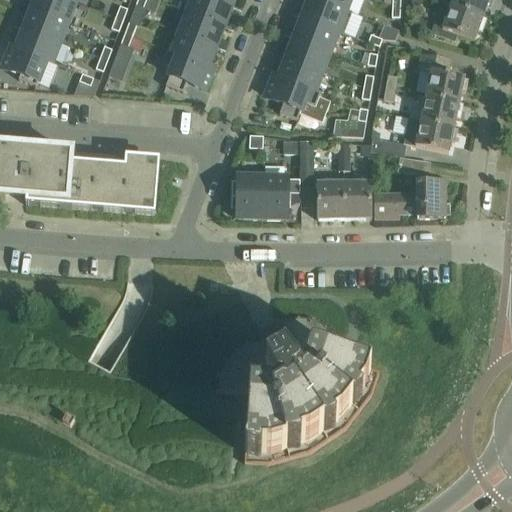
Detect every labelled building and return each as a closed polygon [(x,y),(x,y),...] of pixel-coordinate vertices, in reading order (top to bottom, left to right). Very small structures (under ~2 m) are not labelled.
[(67,25),(75,5),(62,0),(35,0),(32,11),(67,25)] [(147,0),(138,0),(136,8),(143,11),(147,0)] [(186,0),(182,13),(223,29),(228,16),(227,15),(229,9),(231,9),(231,8),(208,0),(186,0)] [(208,0),(231,8),(234,0),(208,0)] [(343,36),(351,16),(310,0),(309,0),(310,1),(311,1),(309,7),(307,7),(302,20),(343,36)] [(346,13),(350,0),(310,0),(351,16),(351,15),(346,13)] [(392,0),(392,8),(400,9),(400,0),(392,0)] [(420,0),(411,0),(411,10),(420,11),(420,0)] [(443,0),(442,5),(450,8),(483,19),(489,0),(443,0)] [(399,21),(400,9),(392,8),(391,20),(399,21)] [(483,19),(450,8),(445,24),(436,21),(430,37),(454,45),(457,38),(474,44),(483,19)] [(115,20),(123,23),(127,12),(119,9),(115,20)] [(59,45),(67,25),(32,11),(31,12),(33,13),(30,19),(29,18),(24,31),(59,45)] [(180,35),(215,49),(220,36),(219,35),(221,29),(223,29),(182,13),(182,14),(187,16),(180,35)] [(118,35),(123,23),(115,20),(111,32),(118,35)] [(343,37),(343,36),(302,20),(302,21),(303,21),(301,28),(299,27),(294,40),(330,54),(337,35),(343,37)] [(129,26),(124,37),(132,40),(136,28),(129,26)] [(52,65),(59,45),(24,31),(23,32),(25,33),(23,39),(21,38),(16,51),(12,49),(12,50),(52,65)] [(166,53),(212,71),(212,70),(208,68),(213,56),(211,55),(213,49),(215,50),(215,49),(180,35),(172,54),(167,52),(166,53)] [(376,35),(371,47),(379,50),(383,38),(376,35)] [(132,40),(124,37),(120,48),(128,51),(132,40)] [(322,74),(330,54),(294,40),(294,41),(295,42),(293,48),(292,47),(287,60),(322,74)] [(100,61),(107,64),(112,52),(104,49),(100,61)] [(51,66),(52,65),(12,50),(9,57),(8,56),(2,70),(20,77),(18,83),(36,90),(46,64),(51,66)] [(209,78),(212,71),(166,53),(161,67),(172,71),(165,89),(183,96),(187,85),(205,92),(210,78),(209,78)] [(369,56),(367,68),(375,70),(377,58),(369,56)] [(450,63),(421,57),(418,72),(430,74),(425,99),(458,106),(464,80),(447,77),(450,63)] [(315,93),(322,74),(287,60),(286,61),(288,62),(285,68),(284,67),(279,80),(275,78),(275,79),(320,96),(320,95),(315,93)] [(103,75),(107,64),(100,61),(95,72),(103,75)] [(93,81),(82,77),(79,84),(90,89),(93,81)] [(363,90),(371,91),(373,79),(365,78),(363,90)] [(385,91),(395,93),(397,80),(387,78),(385,91)] [(315,110),(320,96),(275,79),(272,86),(271,85),(265,99),(283,106),(279,117),(296,124),(303,106),(315,110)] [(369,103),(371,91),(363,90),(361,102),(369,103)] [(395,93),(385,91),(383,104),(392,105),(395,93)] [(425,99),(420,124),(453,131),(458,106),(425,99)] [(367,113),(359,111),(357,123),(365,125),(367,113)] [(453,131),(420,124),(408,121),(403,147),(448,157),(453,131)] [(249,152),(262,152),(263,140),(249,139),(249,152)] [(403,161),(405,148),(372,143),(370,155),(403,161)] [(343,163),(348,163),(348,147),(337,147),(338,159),(343,159),(343,163)] [(158,173),(29,162),(29,166),(8,164),(9,151),(0,150),(0,200),(5,201),(5,196),(26,197),(25,207),(27,207),(27,208),(28,208),(28,200),(40,201),(39,209),(40,209),(40,208),(58,210),(59,210),(60,203),(72,204),(71,211),(72,211),(90,213),(91,213),(91,205),(103,206),(102,214),(103,214),(121,215),(121,216),(122,216),(123,208),(134,209),(134,217),(135,217),(135,216),(154,218),(158,173)] [(348,174),(348,163),(343,163),(343,159),(338,159),(338,174),(348,174)] [(430,166),(426,165),(399,161),(397,176),(416,178),(416,198),(374,198),(375,222),(398,222),(398,218),(416,218),(417,222),(418,222),(443,222),(444,222),(444,185),(443,185),(427,186),(427,179),(428,179),(430,166)] [(236,223),(264,223),(264,180),(237,180),(237,184),(231,184),(231,201),(237,201),(236,223)] [(264,180),(264,223),(286,223),(287,197),(299,197),(299,183),(287,182),(287,181),(264,180)] [(343,223),(343,186),(317,187),(317,223),(343,223)] [(370,186),(343,186),(343,223),(371,222),(370,186)] [(98,369),(88,363),(26,327),(10,320),(0,319),(0,388),(3,390),(63,424),(62,425),(69,429),(70,429),(119,457),(244,465),(248,400),(139,392),(109,375),(98,369)] [(248,400),(244,465),(244,467),(267,468),(309,457),(345,433),(371,399),(379,377),(346,366),(332,361),(325,359),(330,344),(326,330),(313,322),(298,320),(293,322),(283,326),(280,341),(281,342),(276,343),(266,346),(266,344),(247,345),(234,353),(224,364),(217,378),(216,395),(249,397),(248,400)]
